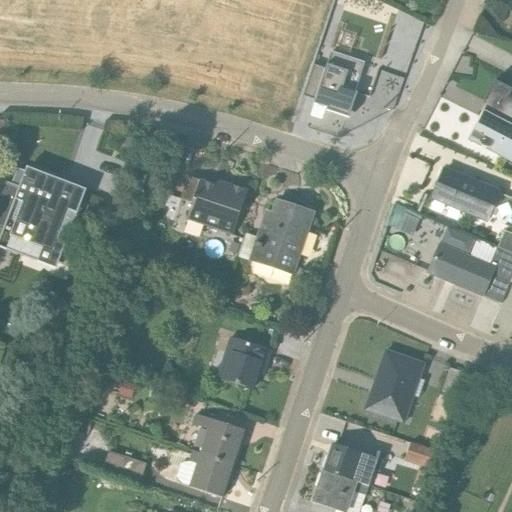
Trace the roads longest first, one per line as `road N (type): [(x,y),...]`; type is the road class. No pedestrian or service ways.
road 1 (residential): [(381,177),(168,115),(0,96)]
road 2 (residential): [(268,511),(341,292)]
road 3 (residential): [(381,177),(458,0)]
road 4 (residential): [(511,365),(341,292)]
road 5 (residential): [(341,292),(381,177)]
